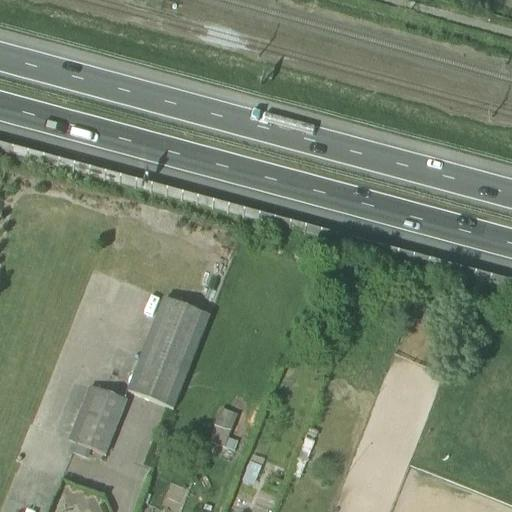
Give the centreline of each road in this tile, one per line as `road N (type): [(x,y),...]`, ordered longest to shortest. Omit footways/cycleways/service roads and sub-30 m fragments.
road 1 (motorway): [(0,104),(511,245)]
road 2 (motorway): [(511,185),(0,45)]
